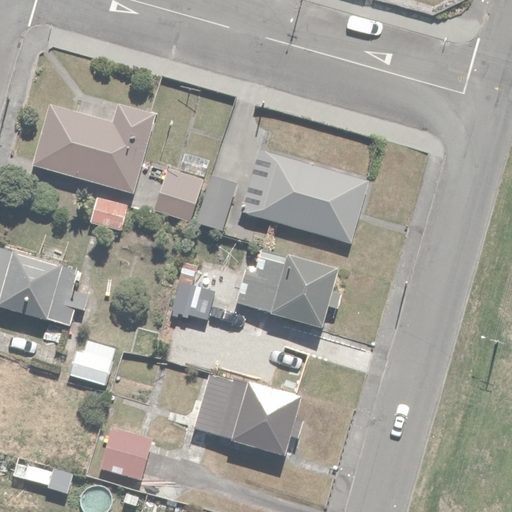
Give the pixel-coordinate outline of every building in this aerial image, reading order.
[(32,158),(132,187),(154,112),(115,101),(109,119),(49,101),(32,158)] [(190,217),(211,155),(186,147),(178,168),(167,164),(153,204),(190,217)] [(357,176),(264,150),(248,207),(341,233),(357,176)] [(219,227),(234,180),(210,172),(196,219),(219,227)] [(130,196),(93,192),(90,221),(127,225),(130,196)] [(333,269),(259,246),(242,300),(317,323),(333,269)] [(76,272),(3,250),(0,259),(0,301),(61,320),(76,272)] [(209,279),(197,276),(201,260),(181,255),(169,304),(209,314),(216,287),(207,285),(209,279)] [(108,384),(120,341),(75,329),(64,372),(108,384)] [(298,395),(215,369),(198,426),(280,451),(298,395)] [(141,474),(150,436),(107,426),(98,464),(141,474)] [(48,460),(45,487),(73,490),(75,463),(48,460)]
